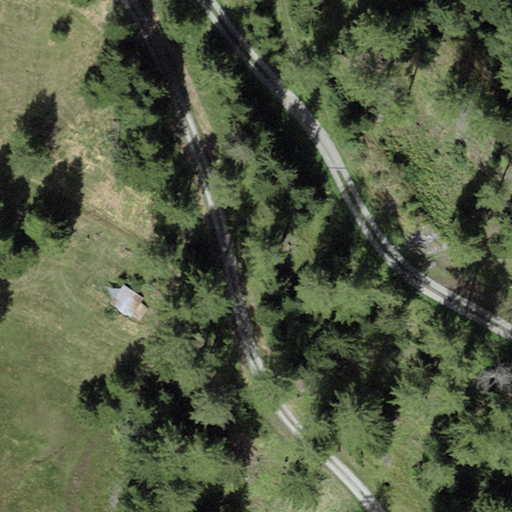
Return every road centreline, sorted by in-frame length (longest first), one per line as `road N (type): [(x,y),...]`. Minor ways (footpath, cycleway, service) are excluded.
road 1 (track): [(384,511),(261,375),(174,59),(132,0)]
road 2 (track): [(511,333),(395,265),(321,133),(205,0)]
